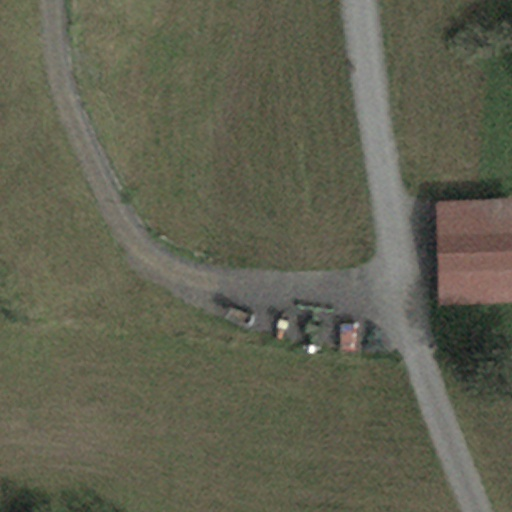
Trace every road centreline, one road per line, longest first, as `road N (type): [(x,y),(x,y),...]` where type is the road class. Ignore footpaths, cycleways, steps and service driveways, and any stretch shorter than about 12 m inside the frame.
road 1 (track): [(46,0),(77,154),(131,244),(204,278),(393,296)]
road 2 (track): [(359,0),(393,296),(471,511)]
